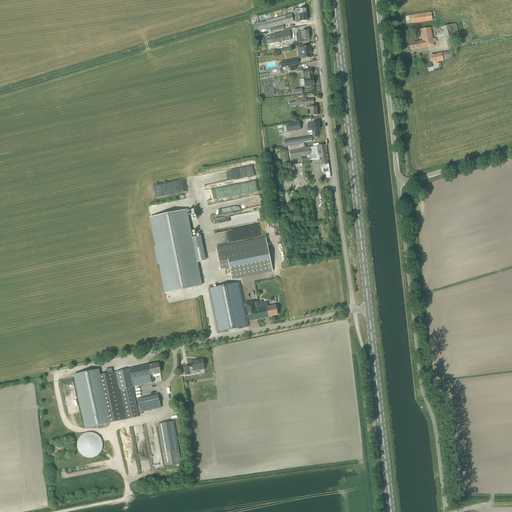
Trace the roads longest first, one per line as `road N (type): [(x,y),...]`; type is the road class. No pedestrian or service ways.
road 1 (unclassified): [(444,511),(396,183)]
road 2 (unclassified): [(354,310),(315,0)]
road 3 (primary): [(369,308),(333,0)]
road 4 (track): [(291,0),(0,90)]
road 5 (unclassified): [(153,352),(354,310)]
road 6 (primary): [(391,511),(369,308)]
road 7 (unclassified): [(396,183),(377,0)]
road 8 (track): [(63,511),(129,496),(110,428)]
road 9 (unclassified): [(396,183),(511,148)]
